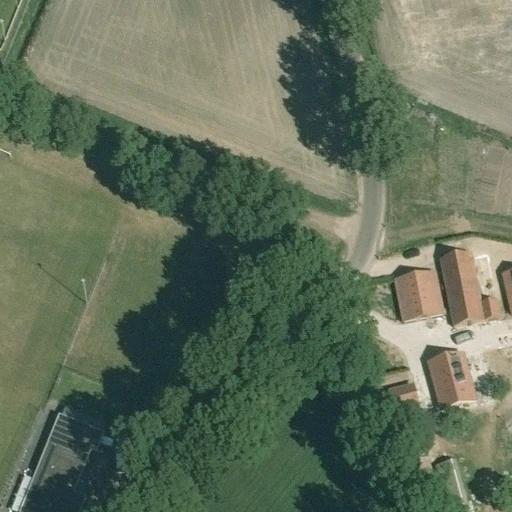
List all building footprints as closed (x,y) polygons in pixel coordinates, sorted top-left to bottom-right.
[(454,329),(501,320),(497,302),(482,305),(472,255),(441,262),(454,329)] [(404,325),(443,317),(435,273),(396,281),(404,325)] [(443,412),(475,404),(463,357),(431,366),(443,412)] [(396,417),(420,411),(413,386),(390,393),(396,417)] [(84,388),(76,410),(111,424),(120,402),(84,388)] [(103,435),(88,429),(61,418),(53,436),(56,438),(39,480),(36,479),(21,511),(80,511),(86,499),(73,494),(91,451),(96,453),(103,435)]
